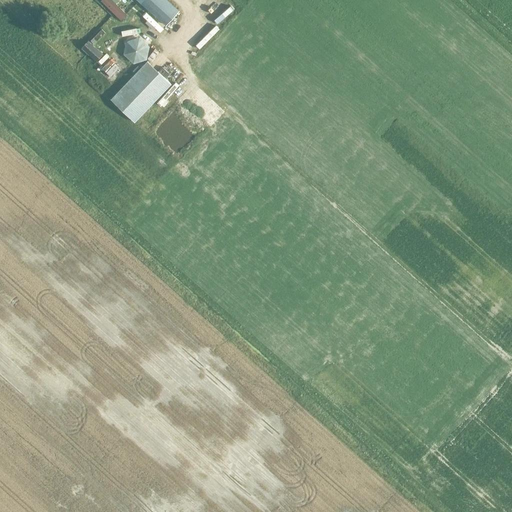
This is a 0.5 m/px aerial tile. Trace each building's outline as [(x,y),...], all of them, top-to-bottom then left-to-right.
[(104,0),(102,2),(122,23),(128,17),(116,5),(121,0),(120,0),(104,0)] [(139,0),(167,25),(179,12),(165,0),(139,0)] [(222,27),(237,12),(232,8),(237,3),(233,0),(214,0),(207,7),(212,12),(209,15),(222,27)] [(146,60),(149,47),(139,38),(126,42),(123,55),(134,64),(146,60)] [(97,62),(103,54),(88,41),(81,48),(97,62)] [(103,63),(109,55),(106,53),(100,60),(103,63)] [(111,58),(103,68),(112,75),(120,66),(111,58)] [(134,122),(171,84),(148,61),(111,99),(134,122)]
